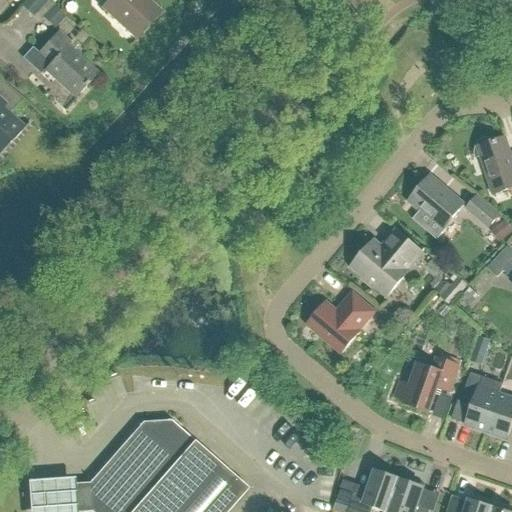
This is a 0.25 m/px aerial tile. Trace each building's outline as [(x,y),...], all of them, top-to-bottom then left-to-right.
[(32,17),(35,14),(47,1),(46,0),(28,0),(21,7),(32,17)] [(140,37),(162,14),(146,0),(113,0),(103,11),(115,22),(120,18),(140,37)] [(53,6),(42,18),(54,29),(65,17),(53,6)] [(8,40),(29,29),(25,21),(4,32),(8,40)] [(74,98),(96,73),(67,46),(70,43),(57,32),(38,53),(49,63),(43,70),(74,98)] [(1,106),(4,102),(0,97),(0,153),(10,142),(11,143),(28,123),(24,127),(1,106)] [(511,157),(506,140),(496,144),(492,142),(488,142),(484,143),(480,145),(478,148),(476,152),(475,156),(476,160),(481,159),(494,197),(511,191),(511,157)] [(444,232),(464,208),(430,179),(409,203),(444,232)] [(466,211),(489,229),(500,216),(478,197),(466,211)] [(490,234),(499,245),(511,235),(511,232),(505,223),(490,234)] [(423,255),(398,233),(382,251),(374,244),(353,269),(364,279),(362,281),(373,290),(375,288),(388,299),(410,274),(408,272),(423,255)] [(511,282),(511,248),(509,246),(487,269),(497,278),(503,272),(511,279),(510,281),(511,282)] [(458,279),(441,298),(450,306),(467,286),(458,279)] [(472,304),(479,296),(470,288),(463,296),(472,304)] [(375,315),(353,296),(337,314),(326,305),(307,327),(342,356),(361,334),(359,333),(375,315)] [(450,394),(459,368),(437,360),(433,371),(418,366),(410,387),(401,384),(395,400),(405,403),(404,406),(430,415),(439,390),(450,394)] [(466,428),(487,435),(500,397),(499,397),(503,386),(489,381),(483,379),(471,375),(461,404),(473,408),(466,428)] [(98,380),(89,385),(98,406),(108,402),(98,380)] [(511,401),(500,397),(487,435),(508,442),(511,429),(511,401)] [(74,511),(84,511),(91,511),(227,511),(248,489),(171,421),(143,423),(89,483),(73,485),(73,489),(74,511)] [(377,467),(366,498),(354,494),(348,511),(371,511),(373,509),(380,511),(389,511),(401,478),(386,473),(387,470),(377,467)] [(78,511),(76,476),(28,480),(29,511),(78,511)] [(430,511),(418,507),(427,484),(417,481),(416,484),(401,478),(389,511),(430,511)] [(471,496),(466,511),(493,511),(495,507),(480,502),(481,499),(471,496)]
